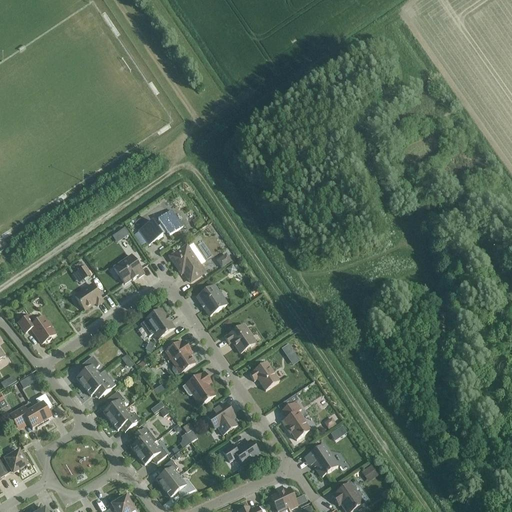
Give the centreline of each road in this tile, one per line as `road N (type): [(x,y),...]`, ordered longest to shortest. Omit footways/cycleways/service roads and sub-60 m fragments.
road 1 (track): [(427,511),(189,167),(176,168),(0,290)]
road 2 (residential): [(292,470),(167,284)]
road 3 (residential): [(42,371),(167,284)]
